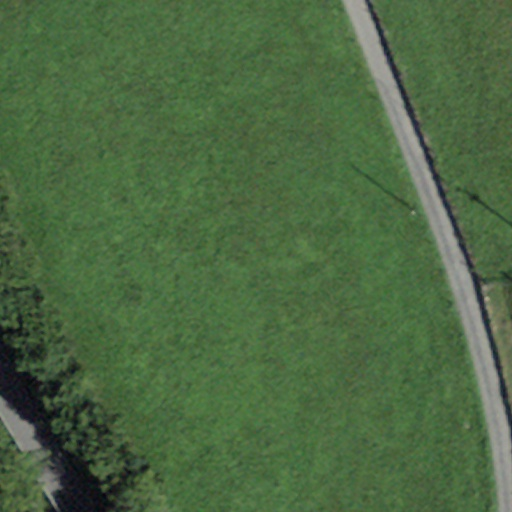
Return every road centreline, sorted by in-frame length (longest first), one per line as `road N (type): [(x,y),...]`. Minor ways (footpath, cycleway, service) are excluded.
road 1 (unclassified): [(352,0),(445,234),(479,345),(509,511)]
road 2 (residential): [(89,511),(0,299)]
